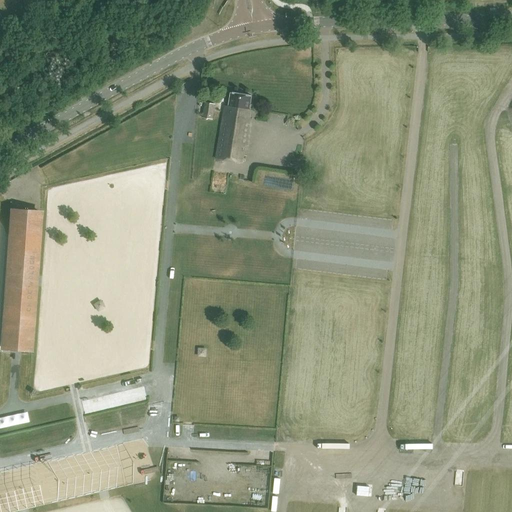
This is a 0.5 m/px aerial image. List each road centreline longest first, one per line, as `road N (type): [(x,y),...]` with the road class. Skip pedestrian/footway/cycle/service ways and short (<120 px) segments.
road 1 (secondary): [(0,152),(197,46),(254,28)]
road 2 (secondary): [(254,28),(511,19)]
